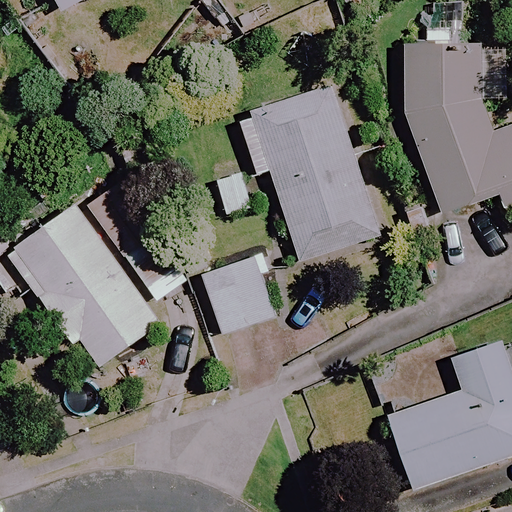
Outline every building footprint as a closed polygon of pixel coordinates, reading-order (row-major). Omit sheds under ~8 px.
[(88,0),(54,0),(62,14),(88,0)] [(439,218),(500,195),(508,215),(511,213),(511,128),(492,136),(481,101),(478,49),(404,49),(402,118),(439,218)] [(378,240),(331,89),(237,119),(256,178),(270,174),(299,265),(378,240)] [(118,189),(88,210),(158,308),(188,287),(118,189)] [(161,327),(74,206),(6,254),(93,375),(161,327)] [(281,318),(260,257),(202,277),(222,338),(281,318)] [(511,458),(511,375),(501,343),(452,360),(463,391),(387,416),(412,492),(511,458)]
